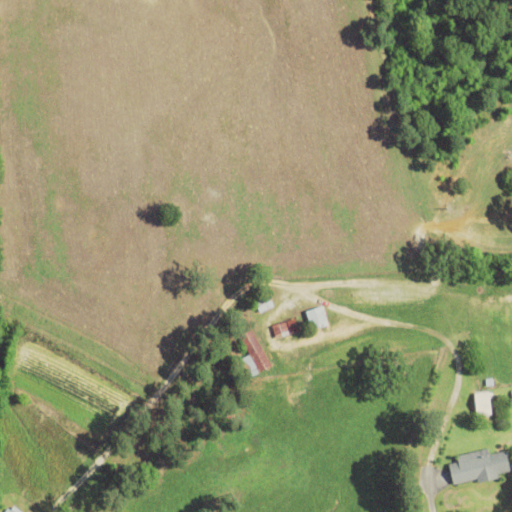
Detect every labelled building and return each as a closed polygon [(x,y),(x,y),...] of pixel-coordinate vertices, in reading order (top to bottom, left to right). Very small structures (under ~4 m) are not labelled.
[(309,330),(326,324),(319,305),(303,311),(309,330)] [(237,360),(246,377),(269,366),(247,323),(234,329),(247,355),(237,360)] [(292,323),(278,326),(279,332),(293,329),(292,323)] [(472,392),(472,414),(488,414),(488,392),(472,392)] [(454,455),(455,461),(446,463),(450,484),(507,473),(502,446),(454,455)]
